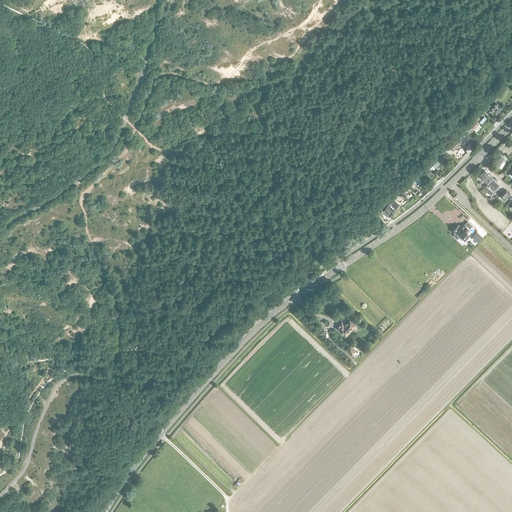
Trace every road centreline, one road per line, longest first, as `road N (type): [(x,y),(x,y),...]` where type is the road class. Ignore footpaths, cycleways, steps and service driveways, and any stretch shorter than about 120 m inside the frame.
road 1 (unknown): [(338,0),(293,54),(250,76),(203,82),(156,75),(124,151),(81,200),(114,298),(119,340),(56,363),(0,446)]
road 2 (tertiary): [(104,511),(160,434),(264,320),(405,224),(511,122)]
road 3 (track): [(350,511),(447,412)]
